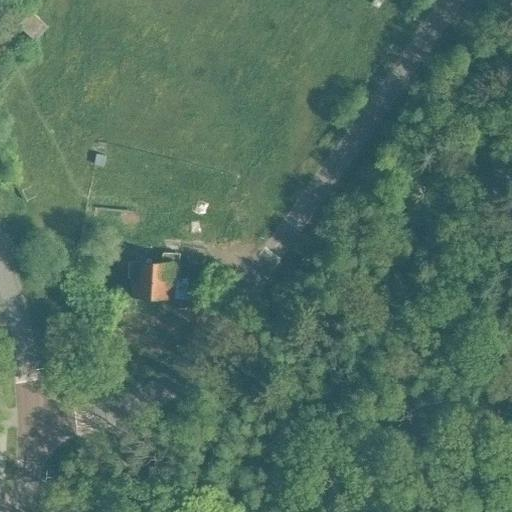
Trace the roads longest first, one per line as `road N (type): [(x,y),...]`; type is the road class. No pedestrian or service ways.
road 1 (secondary): [(27,422),(121,407),(159,386),(283,237),(453,0)]
road 2 (tertiary): [(27,422),(0,264)]
